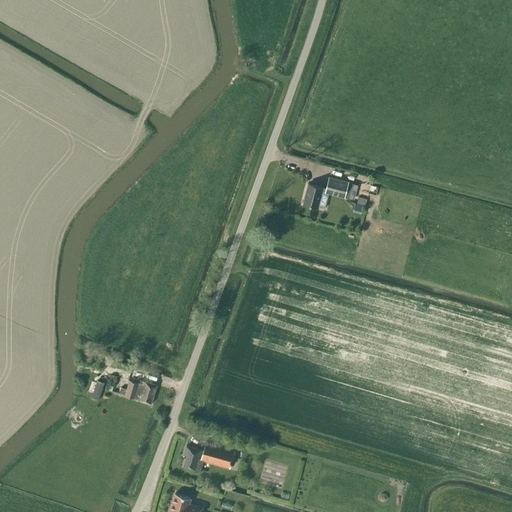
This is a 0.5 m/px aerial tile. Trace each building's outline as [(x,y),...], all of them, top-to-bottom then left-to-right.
[(349,181),(329,176),(326,188),(308,184),(303,204),(318,207),(322,191),(345,197),(349,181)] [(353,182),(348,196),(355,198),(360,184),(353,182)] [(107,357),(105,364),(114,367),(115,366),(117,360),(107,357)] [(121,393),(155,403),(160,386),(132,378),(129,388),(123,386),(121,393)] [(91,399),(98,401),(104,384),(97,382),(91,399)] [(186,454),(186,456),(183,466),(201,471),(204,459),(230,467),(235,449),(206,441),(204,449),(186,445),(184,454),(186,454)] [(175,493),(169,511),(201,511),(203,507),(189,503),(191,498),(175,493)]
